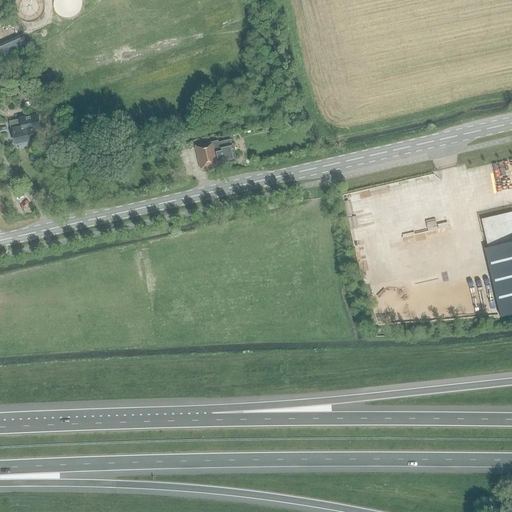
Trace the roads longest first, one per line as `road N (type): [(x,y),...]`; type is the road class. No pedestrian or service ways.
road 1 (tertiary): [(0,242),(511,123)]
road 2 (motorway): [(0,468),(511,460)]
road 3 (motorway): [(511,381),(144,422)]
road 4 (motorway): [(511,419),(144,422)]
road 5 (motorway): [(0,483),(203,489),(358,511)]
road 6 (motorway): [(144,422),(0,427)]
